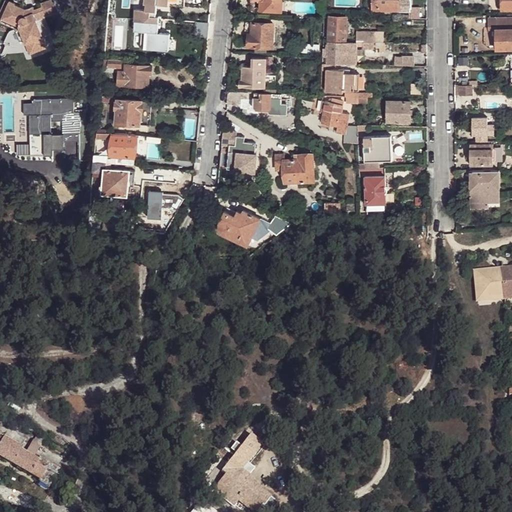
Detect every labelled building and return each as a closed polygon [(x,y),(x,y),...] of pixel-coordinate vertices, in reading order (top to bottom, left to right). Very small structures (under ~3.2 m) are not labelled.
[(21,43),(21,42),(25,41),(30,55),(48,48),(44,38),(38,21),(46,17),(59,12),(54,0),(50,0),(41,4),(42,7),(35,10),(34,7),(26,10),(10,3),(9,3),(1,21),(17,29),(10,32),(5,43),(13,46),(17,46),(21,43)] [(259,0),(261,0),(260,9),(282,10),(282,0),(259,0)] [(373,0),(373,10),(411,11),(410,0),(373,0)] [(511,0),(501,0),(502,9),(511,8),(511,0)] [(0,20),(1,21),(9,3),(6,1),(0,13),(0,20)] [(156,16),(157,5),(147,4),(146,9),(135,8),(134,31),(158,33),(159,16),(156,16)] [(331,39),(344,39),(346,39),(347,17),(330,16),(329,39),(331,39)] [(53,34),(46,17),(38,21),(44,38),(53,34)] [(511,17),(496,18),(497,28),(511,27),(511,17)] [(255,34),(249,34),(248,46),(273,47),(273,23),(256,22),(255,34)] [(511,27),(497,28),(497,49),(511,48),(511,27)] [(357,40),(372,40),(373,32),(358,32),(357,40)] [(313,42),(299,41),(298,52),(313,53),(313,42)] [(330,41),(328,63),(336,63),(345,63),(348,64),(348,55),(357,55),(357,45),(357,42),(346,42),(344,42),(331,41),(330,41)] [(357,55),(348,55),(348,64),(357,64),(357,55)] [(399,56),(399,65),(418,66),(418,56),(399,56)] [(121,67),(122,59),(105,57),(104,72),(115,73),(116,66),(121,67)] [(253,57),(252,66),(243,66),(242,79),(239,79),(239,87),(266,88),(266,64),(267,58),(253,57)] [(119,84),(148,87),(148,81),(149,74),(152,74),(153,66),(126,63),(126,70),(120,70),(119,84)] [(336,68),(329,68),(327,90),(344,91),(344,87),(345,73),(345,69),(336,68)] [(351,73),(345,73),(344,87),(357,87),(358,74),(351,73)] [(462,85),(460,85),(460,94),(460,95),(473,94),(473,84),(462,85)] [(283,103),(283,93),(262,93),(262,98),(255,98),(254,105),(258,110),(269,110),(272,115),(288,115),(289,103),(283,103)] [(73,98),(35,99),(35,103),(25,103),(25,114),(30,114),(31,134),(44,134),(45,155),(52,155),(52,148),(63,148),(63,142),(79,141),(79,161),(89,161),(92,132),(85,133),(84,113),(73,114),(73,98)] [(118,98),(117,123),(151,125),(153,101),(118,98)] [(327,100),(324,112),(323,123),(339,125),(340,125),(342,110),(343,103),(332,101),(327,100)] [(411,102),(388,101),(388,121),(399,121),(400,123),(409,123),(409,122),(411,122),(411,102)] [(182,117),(199,119),(200,110),(183,109),(182,117)] [(350,111),(342,110),(340,125),(339,125),(338,131),(346,132),(347,132),(348,125),(350,111)] [(488,117),(472,117),(473,135),(488,135),(488,117)] [(358,130),(358,125),(348,125),(347,132),(346,132),(345,142),(359,143),(358,130)] [(237,131),(224,130),(223,143),(230,144),(228,168),(255,171),(257,153),(256,153),(257,142),(245,140),(245,135),(236,135),(237,131)] [(135,157),(138,135),(114,133),(112,153),(111,155),(120,156),(135,157)] [(44,134),(31,134),(31,155),(45,155),(44,134)] [(392,135),(364,135),(365,160),(399,159),(398,142),(392,142),(392,135)] [(495,144),(493,144),(484,144),(471,144),(471,165),(495,164),(495,153),(495,144)] [(107,162),(120,163),(120,156),(111,155),(112,153),(96,151),(95,161),(107,162)] [(313,153),(299,154),(299,159),(288,160),(288,152),(279,152),(280,169),(285,169),(286,183),(314,181),(313,153)] [(120,156),(120,163),(134,165),(135,157),(120,156)] [(106,168),(107,162),(95,161),(95,171),(106,172),(106,168)] [(373,166),(365,167),(365,175),(387,175),(386,167),(373,166)] [(106,168),(106,172),(103,193),(128,195),(129,186),(130,170),(106,168)] [(500,202),(500,170),(474,171),(474,179),(471,180),(471,202),(489,202),(500,202)] [(387,175),(365,175),(366,213),(380,211),(387,210),(387,175)] [(339,201),(324,201),(324,212),(339,212),(339,201)] [(91,205),(91,215),(100,215),(101,206),(91,205)] [(242,209),(241,212),(239,217),(233,214),(224,209),(217,222),(219,223),(227,227),(224,235),(247,245),(260,218),(242,209)] [(278,234),(293,222),(276,214),(268,227),(278,234)] [(220,232),(224,235),(227,227),(219,223),(218,227),(220,232)] [(511,267),(474,271),(477,301),(511,298),(511,267)] [(34,440),(40,444),(44,437),(37,433),(34,440)] [(38,482),(48,488),(59,469),(40,458),(38,460),(33,457),(26,453),(22,450),(23,448),(0,434),(0,456),(39,479),(38,482)] [(262,444),(249,434),(220,472),(224,475),(212,490),(232,507),(236,502),(249,511),(255,511),(261,505),(265,508),(270,511),(278,502),(257,486),(260,483),(242,469),(262,444)] [(27,451),(34,455),(40,444),(34,440),(27,451)] [(238,511),(261,511),(265,508),(261,505),(255,511),(249,511),(236,502),(232,507),(238,511)]
